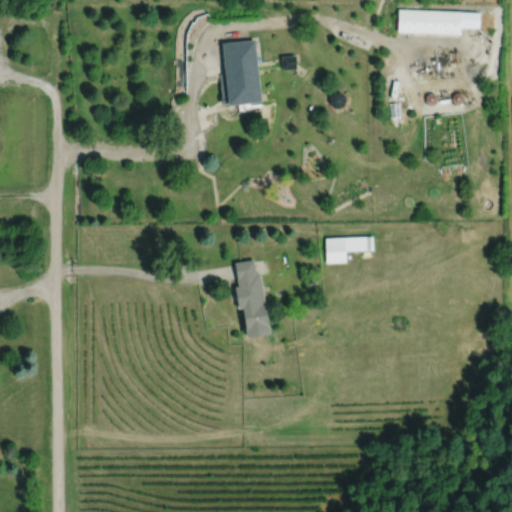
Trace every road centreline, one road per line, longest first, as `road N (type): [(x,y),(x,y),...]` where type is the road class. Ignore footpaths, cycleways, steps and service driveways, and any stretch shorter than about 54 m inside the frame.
road 1 (residential): [(58,511),(58,148)]
road 2 (residential): [(57,201),(0,202),(3,77),(54,101),(58,148)]
